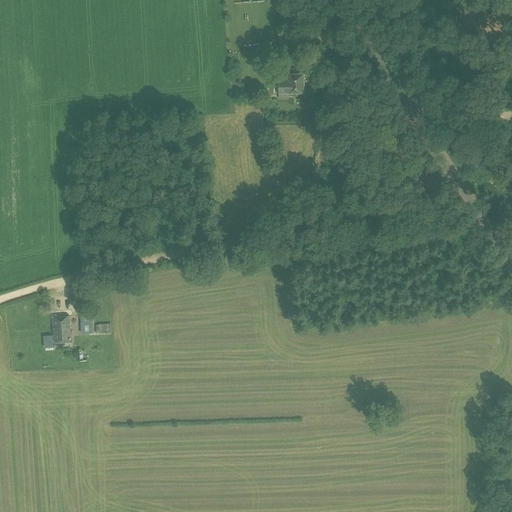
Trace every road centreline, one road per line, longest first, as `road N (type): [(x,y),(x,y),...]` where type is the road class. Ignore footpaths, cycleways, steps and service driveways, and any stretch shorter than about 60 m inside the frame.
road 1 (track): [(0,300),(86,271),(469,199)]
road 2 (secondary): [(511,268),(349,0)]
